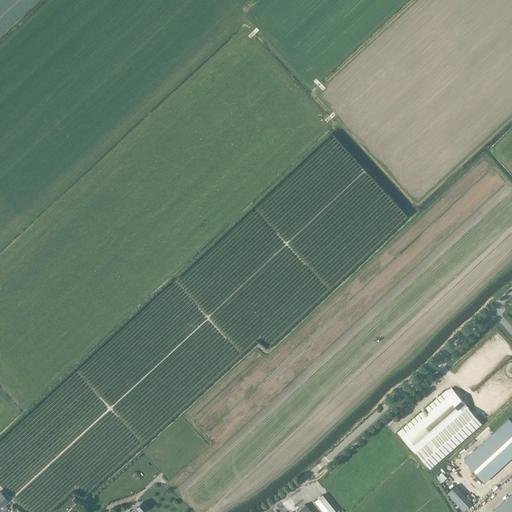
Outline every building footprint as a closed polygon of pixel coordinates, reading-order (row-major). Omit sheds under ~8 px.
[(445,391),(444,391),(396,433),(413,454),(428,469),(479,424),(466,408),(449,389),(445,391)] [(511,422),(509,419),(464,460),(485,482),(511,457),(511,422)] [(443,469),(437,475),(442,481),(448,475),(443,469)] [(0,507),(8,500),(0,490),(0,507)] [(456,494),(460,498),(465,494),(461,490),(456,494)] [(511,511),(511,493),(494,510),(495,511),(511,511)] [(335,511),(321,495),(314,501),(322,511),(335,511)] [(140,511),(141,511),(142,511),(148,508),(143,502),(137,507),(136,506),(130,511),(140,511)]
